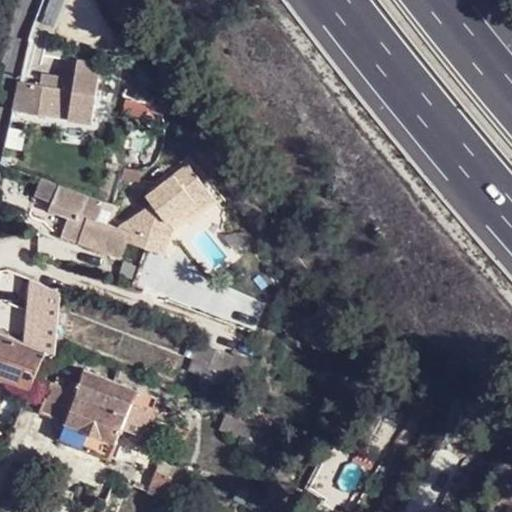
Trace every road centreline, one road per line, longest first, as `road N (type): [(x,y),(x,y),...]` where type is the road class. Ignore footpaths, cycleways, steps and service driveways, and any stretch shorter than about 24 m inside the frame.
road 1 (motorway): [(334,0),(418,112),(511,210)]
road 2 (residential): [(0,117),(31,0)]
